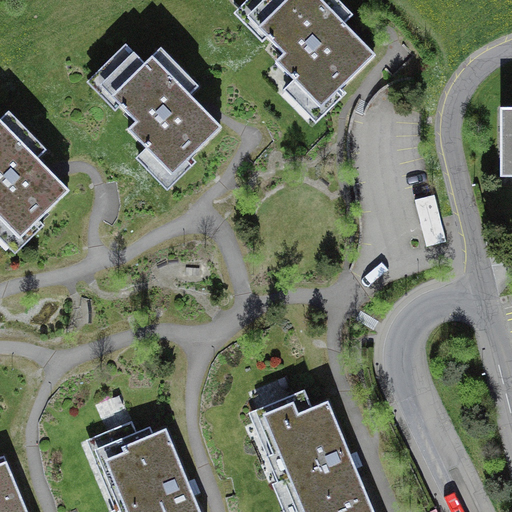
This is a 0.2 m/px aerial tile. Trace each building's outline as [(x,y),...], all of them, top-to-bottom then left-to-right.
[(274,0),(252,22),(284,54),(275,62),(321,108),(375,55),(352,33),(344,24),(353,16),(337,0),(274,0)] [(161,49),(145,64),(139,58),(105,91),(136,122),(128,130),(173,176),(222,128),(206,112),(190,95),(198,87),(161,49)] [(0,218),(20,239),(69,191),(53,175),(37,159),(46,150),(8,112),(0,120),(0,218)] [(434,195),(415,200),(427,247),(446,242),(434,195)] [(293,511),(335,511),(368,498),(351,456),(328,401),(282,420),(285,425),(266,432),(285,478),(280,481),(293,511)] [(200,511),(190,487),(166,428),(121,447),(123,452),(104,460),(124,506),(118,508),(119,511),(200,511)] [(0,511),(27,511),(4,456),(0,457),(0,511)] [(374,511),(368,498),(335,511),(374,511)]
